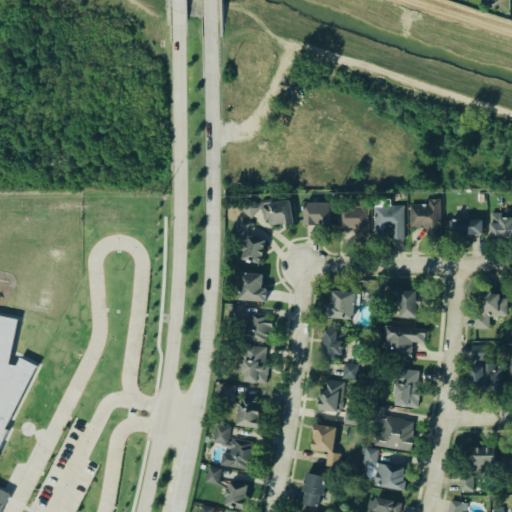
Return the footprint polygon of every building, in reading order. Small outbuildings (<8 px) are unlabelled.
[(410,204),(410,231),(440,232),(440,199),(428,199),(428,204),(410,204)] [(293,222),(290,200),(265,203),(264,200),(245,203),(246,215),(263,213),(264,226),(293,222)] [(329,202),(304,203),(305,226),(330,225),(329,202)] [(404,206),(373,206),(374,235),(384,234),(384,228),(391,228),(392,239),(404,239),(404,206)] [(369,239),(369,207),(338,208),(338,229),(354,229),(354,239),(369,239)] [(489,211),(500,211),(500,215),(511,215),(511,234),(489,234),(489,211)] [(253,223),(243,216),(232,229),(243,237),(253,223)] [(482,219),(449,220),(450,237),(483,237),(482,219)] [(246,235),(244,242),(241,242),(239,251),(242,251),(240,260),(259,264),(265,240),(246,235)] [(237,300),(239,272),(262,274),(261,287),(265,288),(264,302),(237,300)] [(400,317),(417,317),(418,291),(404,291),(404,285),(389,285),(388,300),(401,300),(400,317)] [(326,318),(354,319),(355,292),(332,291),(331,303),(327,303),(326,318)] [(477,329),(490,328),(490,317),(507,316),(507,298),(500,298),(500,292),(477,293),(477,329)] [(244,305),(230,305),(229,322),(245,323),(244,340),(271,342),(273,315),(244,313),(244,305)] [(0,458),(3,452),(1,451),(12,428),(9,427),(39,365),(23,357),(23,359),(23,360),(20,366),(11,364),(21,319),(0,315),(0,458)] [(412,359),(413,342),(425,343),(426,328),(384,326),(384,340),(386,340),(385,358),(412,359)] [(344,331),(325,330),(322,358),(342,360),(344,331)] [(471,360),(485,360),(485,345),(471,345),(471,360)] [(266,383),(267,347),(245,346),(244,382),(266,383)] [(342,377),(356,379),(358,364),(344,363),(342,377)] [(500,366),(500,391),(469,391),(469,365),(483,365),(483,363),(494,363),(494,365),(500,366)] [(396,382),(394,405),(417,407),(421,371),(401,369),(399,383),(396,382)] [(321,410),(341,412),(343,381),(322,380),(321,410)] [(216,401),(235,401),(235,384),(217,384),(216,401)] [(256,398),(239,397),(238,426),(260,427),(261,406),(256,406),(256,398)] [(382,422),(381,436),(375,435),(373,446),(411,451),(415,420),(384,416),(385,407),(374,406),(372,420),(382,422)] [(357,425),(358,410),(345,409),(344,424),(357,425)] [(313,421),(312,424),(313,425),(309,448),(326,450),(323,465),(337,467),(340,452),(331,451),(335,425),(313,421)] [(248,469),(219,463),(221,451),(229,452),(230,447),(220,445),(221,443),(212,441),(215,423),(229,426),(228,437),(252,441),(252,445),(255,445),(252,466),(249,465),(248,469)] [(403,466),(402,473),(403,473),(402,478),(405,479),(403,489),(372,484),(373,478),(367,477),(364,472),(365,463),(361,462),(362,453),(359,453),(360,446),(363,447),(364,446),(377,448),(375,462),(384,462),(403,466)] [(496,464),(495,446),(470,447),(471,465),(496,464)] [(248,483),(242,507),(224,503),(226,495),(223,494),(224,488),(216,483),(204,480),(207,465),(220,468),(218,480),(227,485),(229,478),(248,483)] [(305,470),(315,472),(324,474),(323,478),(324,479),(322,493),(319,493),(316,505),(309,503),(301,502),(304,490),(301,489),(305,470)] [(473,473),(459,473),(459,490),(473,490),(473,473)] [(399,511),(402,503),(375,497),(372,509),(369,508),(368,511),(399,511)] [(462,511),(461,510),(462,508),(464,509),(465,502),(449,497),(446,511),(462,511)]
